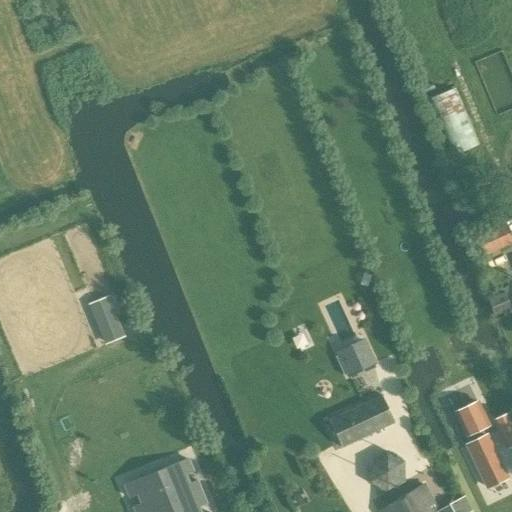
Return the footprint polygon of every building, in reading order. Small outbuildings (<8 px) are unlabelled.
[(451,156),(479,145),(454,87),(426,98),(451,156)] [(483,257),(511,243),(511,238),(503,220),(472,234),(483,257)] [(503,293),(488,298),(494,316),(511,309),(503,293)] [(106,297),(91,303),(108,344),(123,337),(106,297)] [(374,364),(364,342),(338,354),(348,376),(374,364)] [(381,395),(328,420),(341,448),(395,423),(381,395)] [(507,478),(487,436),(485,437),(481,428),(488,425),(477,402),(455,413),(469,444),(467,446),(487,488),(507,478)] [(506,447),(511,444),(511,424),(507,415),(494,421),(506,447)] [(386,451),(368,462),(368,482),(387,492),(404,482),(404,460),(386,451)] [(199,511),(198,508),(206,504),(196,481),(188,484),(184,475),(192,472),(187,460),(124,486),(129,498),(137,494),(141,503),(133,507),(134,511),(199,511)] [(437,511),(423,485),(377,511),(469,511),(471,511),(463,497),(437,511)]
